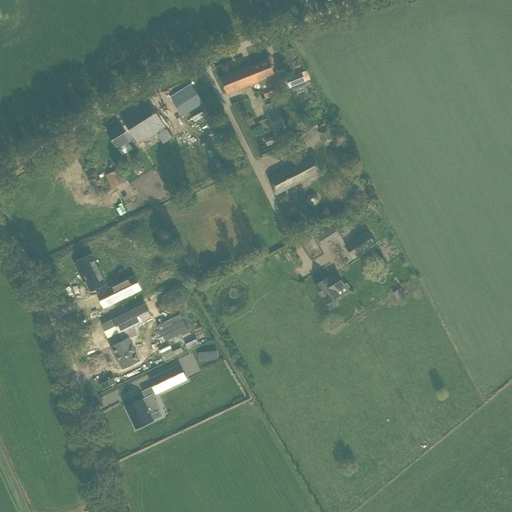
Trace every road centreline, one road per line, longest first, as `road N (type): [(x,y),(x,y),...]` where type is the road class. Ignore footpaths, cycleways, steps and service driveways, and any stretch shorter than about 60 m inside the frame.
road 1 (unclassified): [(111,511),(44,293),(0,232)]
road 2 (unclassified): [(309,267),(202,62)]
road 3 (unclassified): [(0,173),(114,103),(202,62)]
road 4 (unclassified): [(202,62),(357,0)]
